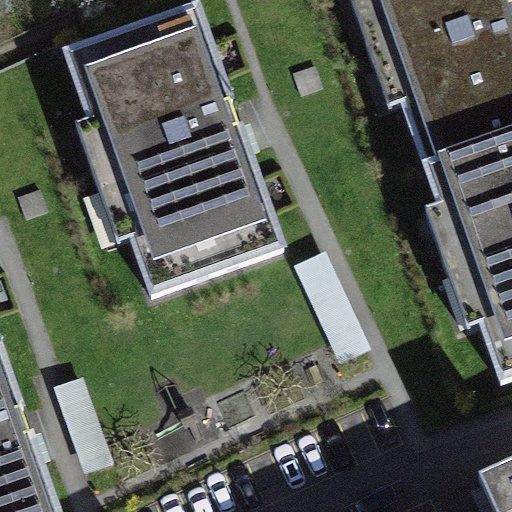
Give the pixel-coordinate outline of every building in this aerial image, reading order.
[(511,0),(365,0),(428,177),(511,149),(511,0)] [(154,297),(279,252),(241,148),(191,9),(66,53),(154,297)] [(511,149),(428,177),(500,390),(511,386),(511,149)] [(59,511),(41,458),(6,361),(0,363),(0,511),(59,511)] [(494,511),(511,511),(511,458),(482,472),(491,491),(499,510),(494,511)]
